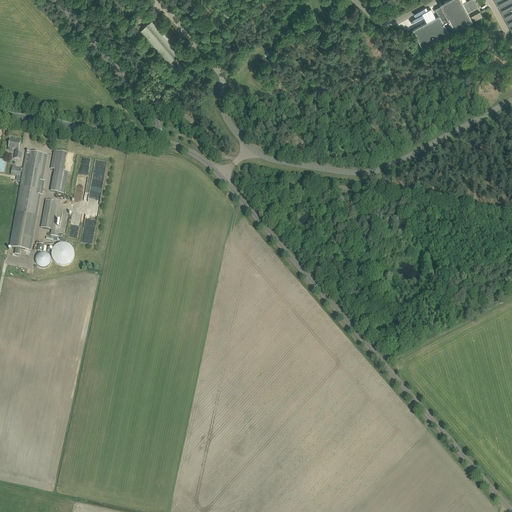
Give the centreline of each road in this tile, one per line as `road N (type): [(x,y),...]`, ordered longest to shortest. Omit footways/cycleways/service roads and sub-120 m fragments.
road 1 (tertiary): [(511,511),(220,176),(200,157),(156,140)]
road 2 (tertiary): [(156,140),(151,108),(57,0)]
road 3 (tertiary): [(156,140),(0,112)]
